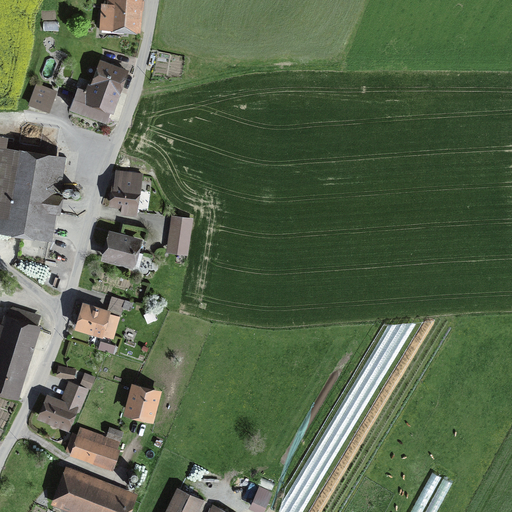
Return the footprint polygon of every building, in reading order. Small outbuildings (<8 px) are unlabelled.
[(138,0),(116,0),(116,6),(104,5),(102,25),(103,25),(102,31),(125,33),(125,27),(136,28),(138,0)] [(160,51),(154,72),(180,79),(186,58),(160,51)] [(124,73),(102,65),(92,93),(79,88),(71,108),(106,121),(124,73)] [(56,92),(37,85),(29,104),(48,111),(56,92)] [(3,139),(0,138),(0,213),(7,215),(5,228),(43,234),(47,209),(72,213),(74,199),(49,194),(55,160),(1,150),(3,139)] [(123,204),(122,212),(136,214),(139,190),(140,191),(143,174),(118,171),(114,203),(123,204)] [(191,220),(173,217),(169,249),(186,252),(191,220)] [(138,241),(112,234),(105,258),(131,265),(132,264),(139,266),(142,254),(135,252),(138,241)] [(109,306),(122,310),(125,298),(112,295),(109,306)] [(94,306),(85,303),(84,306),(78,325),(113,336),(119,317),(93,309),(94,306)] [(0,387),(14,392),(34,329),(33,329),(36,319),(12,312),(7,327),(0,324),(0,387)] [(115,346),(101,341),(99,348),(112,353),(115,346)] [(75,371),(61,368),(60,375),(73,378),(75,371)] [(94,377),(86,374),(82,384),(90,387),(94,377)] [(62,404),(50,399),(43,416),(66,425),(73,409),(78,411),(87,390),(70,383),(62,404)] [(155,393),(136,388),(130,412),(149,417),(155,393)] [(123,432),(110,427),(107,435),(120,439),(123,432)] [(119,442),(81,428),(79,435),(73,433),(67,450),(111,466),(119,442)] [(194,463),(190,476),(215,484),(219,471),(194,463)] [(431,468),(409,511),(435,511),(452,478),(431,468)] [(133,499),(68,473),(57,499),(89,511),(129,511),(128,511),(133,499)] [(269,492),(259,487),(251,505),(261,509),(269,492)] [(192,511),(198,501),(179,492),(169,511),(192,511)]
